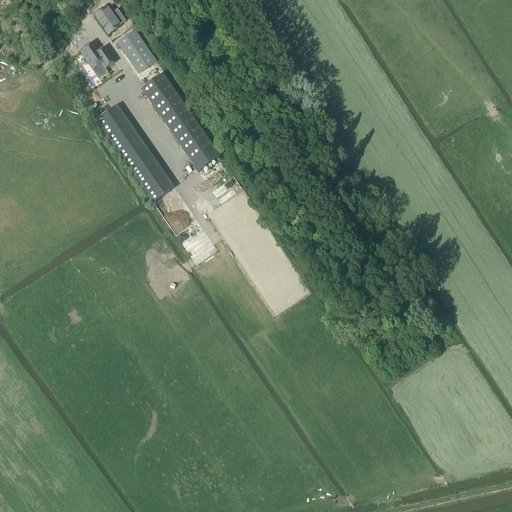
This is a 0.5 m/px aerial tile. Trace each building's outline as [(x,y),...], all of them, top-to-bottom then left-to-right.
[(107,9),(96,17),(109,36),(121,28),(120,27),(126,23),(117,10),(111,14),(107,9)] [(214,17),(222,30),(229,27),(221,13),(214,17)] [(100,67),(103,72),(115,63),(105,48),(99,52),(93,43),(78,53),(91,72),(100,67)] [(144,45),(126,58),(134,69),(152,57),(144,45)] [(161,54),(167,63),(172,60),(166,51),(161,54)] [(190,90),(201,83),(192,69),(181,76),(190,90)] [(163,76),(141,91),(198,173),(220,158),(163,76)] [(278,99),(287,94),(277,78),(269,84),(278,99)] [(113,111),(96,122),(153,204),(169,193),(113,111)]
